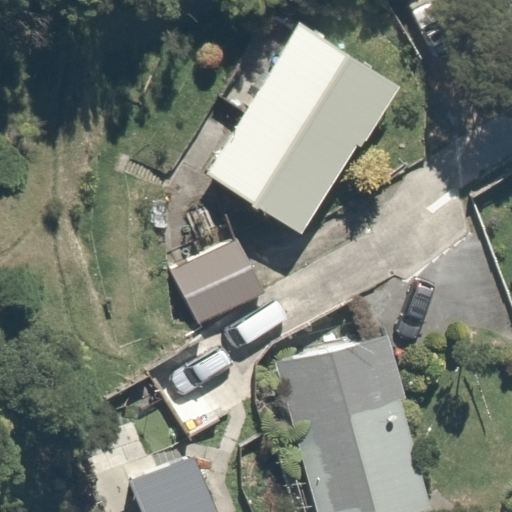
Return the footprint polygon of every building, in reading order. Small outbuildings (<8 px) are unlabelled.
[(511,0),(478,0),(477,1),(509,61),(511,59),(511,0)] [(285,15),(194,171),(279,220),(369,65),(285,15)] [(221,233),(163,258),(187,315),(245,290),(221,233)] [(315,511),(405,490),(365,325),(258,351),(297,511),(315,511)] [(154,368),(177,427),(237,404),(214,344),(154,368)] [(114,480),(127,511),(216,511),(212,502),(195,509),(171,455),(114,480)]
